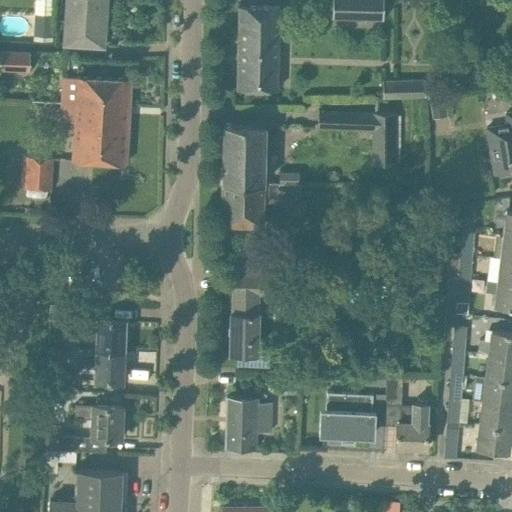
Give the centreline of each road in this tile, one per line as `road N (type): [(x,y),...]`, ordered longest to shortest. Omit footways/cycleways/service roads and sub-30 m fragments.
road 1 (residential): [(179,466),(511,483)]
road 2 (tertiary): [(168,237),(187,164),(190,0)]
road 3 (tertiary): [(179,466),(185,294),(168,237)]
road 4 (residential): [(168,237),(59,236),(0,247)]
